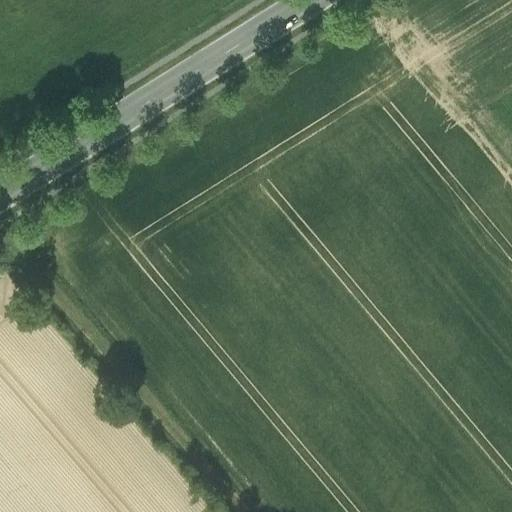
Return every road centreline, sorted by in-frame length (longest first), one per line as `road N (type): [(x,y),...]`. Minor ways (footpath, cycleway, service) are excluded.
road 1 (secondary): [(309,0),(0,195)]
road 2 (track): [(0,243),(233,511)]
